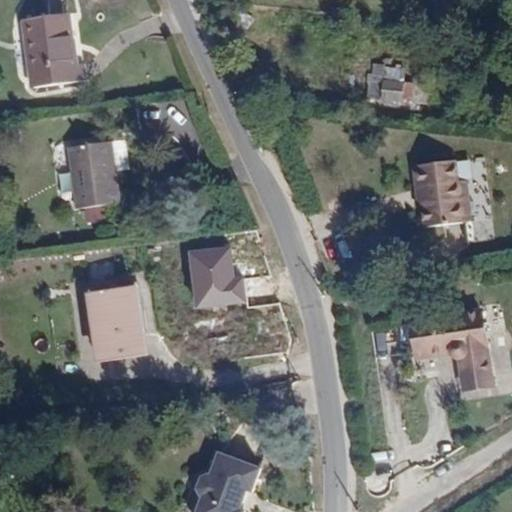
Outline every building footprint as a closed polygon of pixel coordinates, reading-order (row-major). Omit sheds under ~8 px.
[(76,57),(70,7),(26,12),(34,79),(87,73),(85,56),(76,57)] [(402,78),(404,66),(374,62),(372,75),(369,74),(367,93),(410,99),(413,79),(402,78)] [(121,196),(111,135),(70,141),(80,203),(121,196)] [(469,197),(461,198),(458,179),(455,158),(413,164),(417,187),(421,186),(424,203),(427,225),(472,218),(469,197)] [(466,178),(458,179),(461,198),(469,197),(466,178)] [(145,346),(134,279),(93,286),(102,353),(145,346)] [(481,308),(411,319),(416,355),(451,350),(451,353),(453,356),(457,357),(460,358),(464,383),(492,379),(481,308)] [(57,377),(56,354),(17,354),(18,377),(57,377)] [(245,511),(264,460),(221,445),(213,468),(228,511),(245,511)] [(199,483),(203,489),(205,490),(197,511),(228,511),(213,468),(211,467),(203,470),(199,483)]
